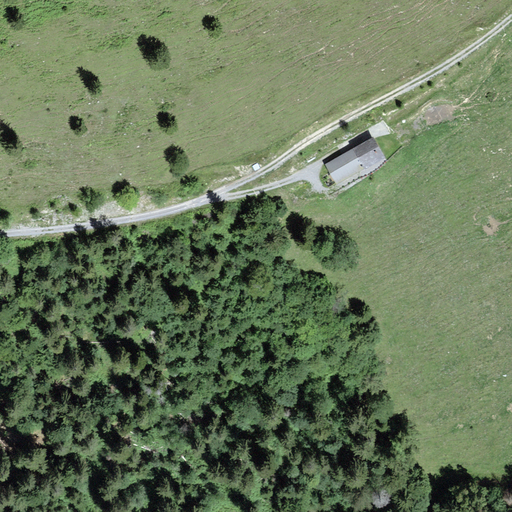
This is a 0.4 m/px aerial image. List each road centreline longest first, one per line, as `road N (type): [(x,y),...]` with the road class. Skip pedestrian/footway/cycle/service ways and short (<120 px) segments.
road 1 (track): [(0,233),(75,227),(201,200),(443,66),(511,18)]
road 2 (track): [(201,200),(299,175),(462,73),(502,27)]
road 3 (track): [(511,482),(379,504)]
